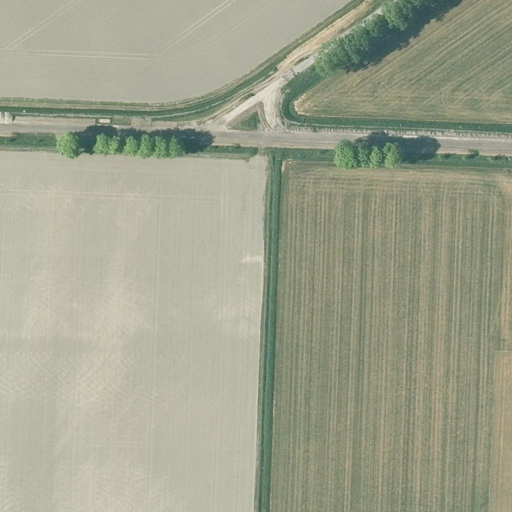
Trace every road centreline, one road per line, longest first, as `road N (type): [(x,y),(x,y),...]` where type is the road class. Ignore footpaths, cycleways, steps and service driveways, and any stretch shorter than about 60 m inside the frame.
road 1 (unclassified): [(511,147),(286,139)]
road 2 (unclassified): [(202,135),(0,128)]
road 3 (unclassified): [(273,86),(397,0)]
